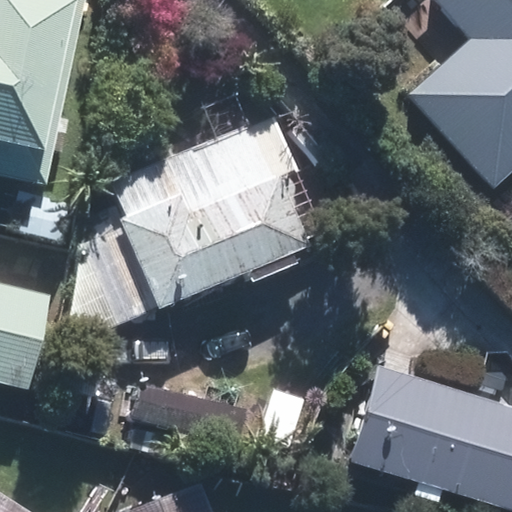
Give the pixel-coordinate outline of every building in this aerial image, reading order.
[(0,0),(0,170),(43,178),(77,0),(0,0)] [(511,0),(439,0),(477,42),(416,96),(491,181),(511,162),(511,0)] [(292,166),(274,121),(75,200),(121,316),(151,304),(154,309),(305,250),(274,173),(292,166)] [(68,198),(9,188),(1,232),(61,242),(68,198)] [(42,299),(0,289),(0,377),(22,383),(42,299)] [(114,369),(69,361),(59,420),(104,428),(114,369)] [(504,412),(376,372),(348,463),(475,503),(504,412)] [(131,384),(121,447),(161,454),(163,442),(202,448),(204,434),(240,439),(246,402),(131,384)] [(204,511),(195,489),(138,511),(204,511)] [(17,511),(0,501),(0,511),(17,511)]
